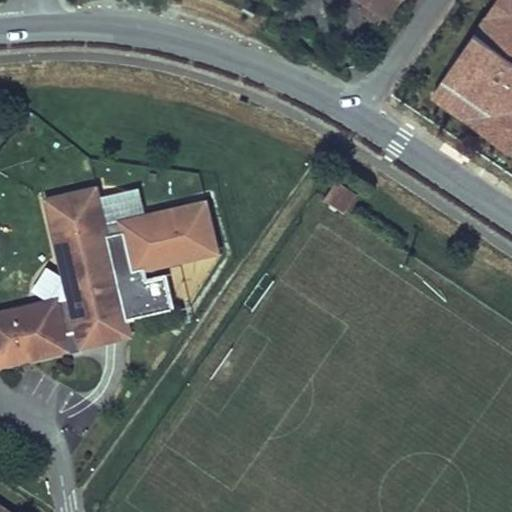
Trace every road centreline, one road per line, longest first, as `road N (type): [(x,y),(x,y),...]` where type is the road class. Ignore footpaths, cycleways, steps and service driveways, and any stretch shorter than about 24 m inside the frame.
road 1 (tertiary): [(16,27),(161,26),(241,49),(359,113)]
road 2 (tertiary): [(359,113),(511,212)]
road 3 (residential): [(434,0),(359,113)]
